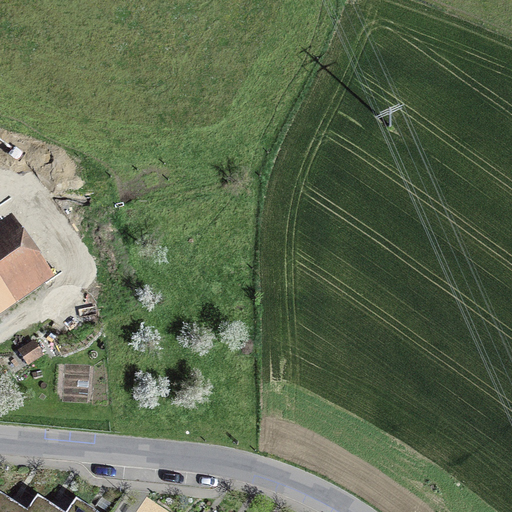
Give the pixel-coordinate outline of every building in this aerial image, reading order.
[(0,308),(50,274),(11,217),(0,224),(0,308)] [(33,340),(20,348),(28,361),(41,353),(33,340)] [(0,511),(22,511),(0,497),(0,511)] [(57,511),(39,500),(31,511),(57,511)] [(91,511),(77,503),(71,511),(91,511)]
